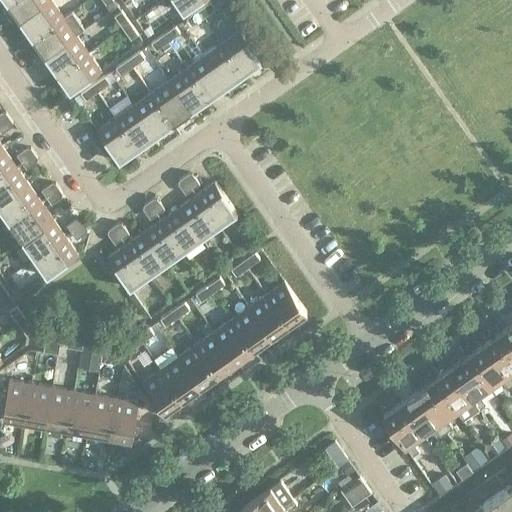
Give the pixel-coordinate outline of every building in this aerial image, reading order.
[(47,0),(9,0),(7,2),(20,20),(47,0)] [(63,15),(52,0),(47,0),(20,20),(32,37),(63,15)] [(199,0),(175,0),(183,11),(199,0)] [(215,7),(210,0),(209,0),(198,8),(203,15),(215,7)] [(203,15),(198,8),(186,16),(191,24),(203,15)] [(129,21),(121,9),(114,15),(122,26),(129,21)] [(76,33),(63,15),(32,37),(44,55),(76,33)] [(138,33),(129,21),(122,26),(131,38),(138,33)] [(149,24),(144,28),(148,35),(154,31),(149,24)] [(180,32),(175,25),(163,33),(168,40),(180,32)] [(262,60),(240,29),(221,41),(243,73),(262,60)] [(88,51),(76,33),(44,55),(57,73),(88,51)] [(168,40),(163,33),(151,41),(156,49),(168,40)] [(243,73),(221,41),(204,54),(226,85),(243,73)] [(168,43),(162,47),(166,53),(172,48),(168,43)] [(144,57),(139,49),(127,58),(132,65),(144,57)] [(101,69),(88,51),(57,73),(70,91),(101,69)] [(226,85),(204,54),(186,66),(208,98),(226,85)] [(132,65),(127,58),(115,66),(120,73),(132,65)] [(208,98),(186,66),(168,79),(190,110),(208,98)] [(109,81),(104,74),(92,83),(97,90),(109,81)] [(190,110),(168,79),(151,91),(173,122),(190,110)] [(97,90),(92,83),(80,91),(85,98),(97,90)] [(173,122),(151,91),(133,104),(155,135),(173,122)] [(155,135),(133,104),(115,116),(137,147),(155,135)] [(0,111),(0,122),(9,116),(6,111),(2,110),(0,111)] [(12,121),(9,116),(0,122),(0,129),(1,132),(12,124),(12,121)] [(137,147),(115,116),(97,129),(119,160),(137,147)] [(0,175),(16,164),(3,146),(0,148),(0,175)] [(16,153),(21,160),(34,151),(31,146),(27,146),(16,153)] [(37,156),(34,151),(21,160),(26,167),(36,160),(37,156)] [(0,201),(28,182),(16,164),(0,175),(0,201)] [(192,172),(188,171),(183,175),(192,187),(199,182),(192,172)] [(192,187),(183,175),(179,178),(178,182),(185,192),(192,187)] [(237,211),(215,180),(196,193),(218,224),(237,211)] [(41,188),(46,195),(59,186),(55,182),(51,181),(41,188)] [(40,199),(28,182),(0,201),(0,208),(9,222),(40,199)] [(62,191),(59,186),(46,195),(51,202),(61,195),(62,191)] [(218,224),(196,193),(179,205),(201,237),(218,224)] [(157,197),(153,196),(148,200),(157,212),(164,207),(157,197)] [(53,217),(40,199),(9,222),(21,239),(53,217)] [(157,212),(148,200),(143,203),(143,207),(150,217),(157,212)] [(201,237),(179,205),(161,218),(183,249),(201,237)] [(66,224),(71,231),(84,222),(80,217),(76,216),(66,224)] [(65,235),(53,217),(21,239),(34,257),(65,235)] [(183,249),(161,218),(143,230),(165,262),(183,249)] [(122,222),(118,221),(113,224),(122,237),(129,232),(122,222)] [(87,227),(84,222),(71,231),(76,238),(86,230),(87,227)] [(122,237),(113,224),(108,228),(107,232),(115,242),(122,237)] [(165,262),(143,230),(126,243),(148,274),(165,262)] [(78,253),(65,235),(34,257),(47,275),(61,265),(78,253)] [(148,274),(126,243),(108,256),(130,287),(148,274)] [(259,257),(254,250),(242,259),(247,266),(259,257)] [(247,266),(242,259),(230,267),(236,274),(247,266)] [(224,282),(219,275),(207,284),(212,291),(224,282)] [(9,293),(0,281),(0,280),(0,295),(1,298),(9,293)] [(306,311),(284,280),(266,292),(288,324),(306,311)] [(212,291),(207,284),(195,292),(200,299),(212,291)] [(288,324),(266,292),(249,305),(271,336),(288,324)] [(189,307),(184,300),(172,309),(177,316),(189,307)] [(25,316),(17,304),(9,309),(18,321),(25,316)] [(271,336),(249,305),(231,317),(253,348),(271,336)] [(177,316),(172,309),(160,317),(165,324),(177,316)] [(33,328),(25,316),(18,321),(26,333),(33,328)] [(253,348),(231,317),(213,330),(235,361),(253,348)] [(511,322),(501,331),(511,346),(511,322)] [(154,332),(149,325),(137,333),(142,341),(154,332)] [(235,361),(213,330),(196,342),(218,373),(235,361)] [(511,346),(501,331),(484,342),(511,381),(511,346)] [(61,335),(46,333),(45,341),(59,344),(61,335)] [(142,341),(137,333),(125,342),(130,349),(142,341)] [(82,339),(68,336),(66,345),(80,347),(82,339)] [(96,341),(82,339),(80,347),(95,350),(96,341)] [(59,344),(45,341),(43,350),(58,352),(59,344)] [(218,373),(196,342),(178,354),(200,386),(218,373)] [(511,384),(511,381),(484,342),(467,354),(489,385),(500,378),(506,388),(511,384)] [(118,345),(103,343),(102,351),(116,354),(118,345)] [(116,354),(102,351),(100,359),(115,362),(116,354)] [(200,386),(178,354),(160,367),(183,398),(200,386)] [(489,385),(467,354),(450,366),(479,407),(486,403),(479,393),(489,385)] [(479,407),(450,366),(434,378),(456,409),(466,402),(473,412),(479,407)] [(183,398),(160,367),(142,380),(164,411),(183,398)] [(9,378),(2,415),(24,419),(31,382),(9,378)] [(456,409),(434,378),(417,390),(446,431),(452,426),(445,416),(456,409)] [(52,385),(31,382),(24,419),(46,423),(52,385)] [(73,389),(52,385),(46,423),(67,427),(73,389)] [(95,393),(73,389),(67,427),(88,430),(95,393)] [(446,431),(417,390),(400,402),(422,433),(432,426),(439,435),(446,431)] [(116,396),(95,393),(88,430),(109,434),(116,396)] [(138,400),(116,396),(109,434),(131,438),(138,400)] [(422,433),(400,402),(383,414),(405,445),(412,454),(419,450),(412,440),(422,433)] [(511,432),(511,431),(502,437),(507,445),(511,441),(511,432)] [(335,439),(325,447),(337,464),(348,457),(335,439)] [(498,439),(489,446),(495,454),(504,447),(499,440),(498,439)] [(478,449),(466,457),(474,467),(486,459),(478,448),(478,449)] [(348,458),(342,462),(348,472),(355,467),(348,458)] [(466,461),(456,468),(462,477),(472,469),(466,461)] [(444,473),(431,482),(439,492),(452,483),(444,473)] [(371,491),(360,474),(341,487),(353,503),(371,491)] [(289,491),(280,479),(242,506),(246,511),(245,511),(270,511),(292,497),(289,492),(289,491)] [(511,511),(511,481),(495,493),(509,511),(511,511)] [(509,511),(495,493),(469,511),(509,511)] [(297,503),(292,497),(270,511),(288,511),(287,510),(297,503)]
